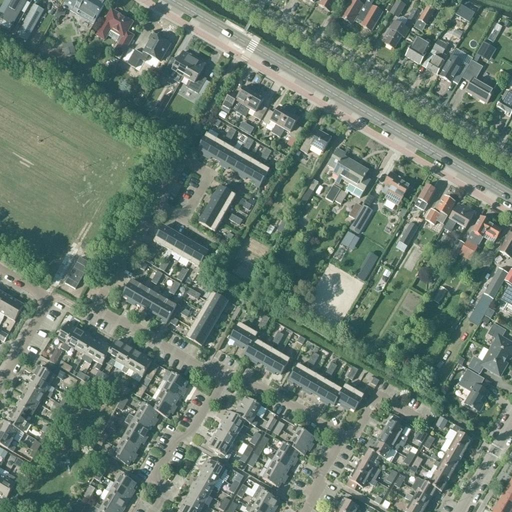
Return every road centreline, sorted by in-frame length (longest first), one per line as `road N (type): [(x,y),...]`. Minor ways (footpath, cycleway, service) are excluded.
road 1 (tertiary): [(511,198),(170,0)]
road 2 (unclassified): [(511,160),(234,0)]
road 3 (residential): [(223,374),(95,309),(149,211)]
road 4 (residential): [(153,511),(165,490),(156,475),(181,432),(193,434),(223,374)]
road 5 (residential): [(0,386),(47,300),(0,270)]
road 6 (residential): [(340,437),(223,374)]
road 7 (residential): [(149,211),(179,226),(209,173),(180,160)]
